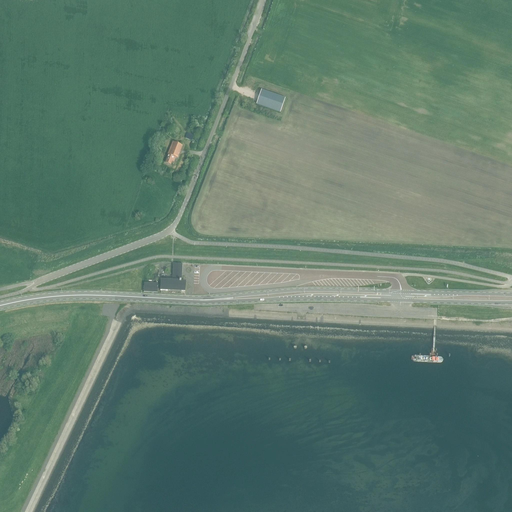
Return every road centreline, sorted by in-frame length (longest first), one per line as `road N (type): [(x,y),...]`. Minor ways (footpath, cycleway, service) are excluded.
road 1 (unclassified): [(40,281),(173,227),(261,0)]
road 2 (primary): [(511,294),(296,290),(199,300)]
road 3 (primary): [(199,300),(511,302)]
road 4 (primary): [(0,305),(69,295),(199,300)]
